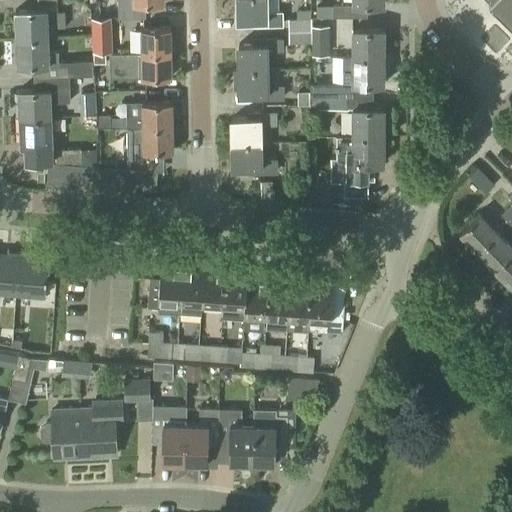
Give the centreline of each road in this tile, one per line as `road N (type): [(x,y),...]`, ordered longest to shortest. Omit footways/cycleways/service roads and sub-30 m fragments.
road 1 (unclassified): [(284,511),(300,497),(371,325),(394,304)]
road 2 (residential): [(204,218),(199,0)]
road 3 (residential): [(272,511),(184,497),(57,502)]
road 4 (residential): [(204,218),(0,202)]
road 5 (residential): [(407,235),(204,218)]
road 6 (unclassified): [(407,235),(444,169),(505,105)]
road 7 (residential): [(505,105),(437,32),(425,0)]
